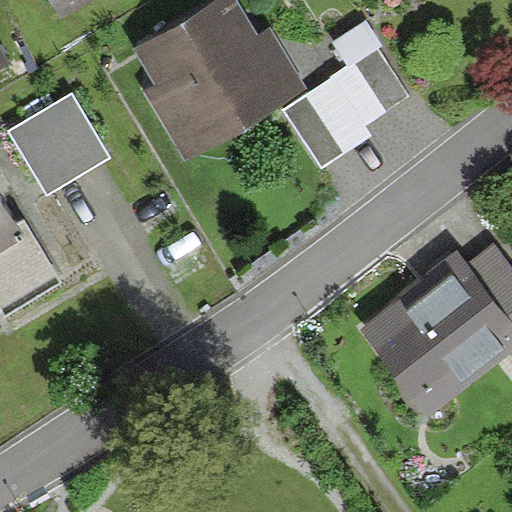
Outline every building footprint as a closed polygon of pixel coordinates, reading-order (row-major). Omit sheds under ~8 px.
[(188,150),(304,81),(266,17),(256,23),(242,0),(199,0),(137,37),(158,72),(146,79),(188,150)] [(380,44),(288,106),(323,159),(372,127),(366,118),(410,89),(380,44)] [(73,87),(12,123),(50,186),(111,150),(73,87)] [(0,323),(6,332),(79,287),(33,213),(0,160),(0,323)] [(511,277),(483,300),(459,268),(366,340),(426,418),(511,352),(511,277)]
